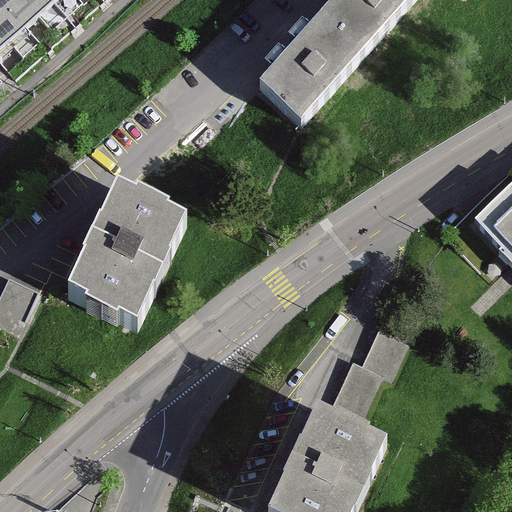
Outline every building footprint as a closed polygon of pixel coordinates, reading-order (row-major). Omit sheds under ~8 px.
[(0,0),(0,50),(57,0),(0,0)] [(353,0),(326,31),(364,67),(424,0),(353,0)] [(364,67),(326,31),(293,66),(261,100),(300,136),(364,67)] [(511,196),(479,230),(511,263),(511,196)] [(191,233),(118,202),(67,315),(139,346),(191,233)] [(38,297),(9,284),(0,305),(0,329),(21,338),(38,297)] [(385,322),(364,372),(383,380),(393,384),(414,334),(385,322)] [(383,380),(364,372),(351,366),(332,411),(365,424),(383,380)] [(366,511),(390,461),(324,431),(286,511),(366,511)]
